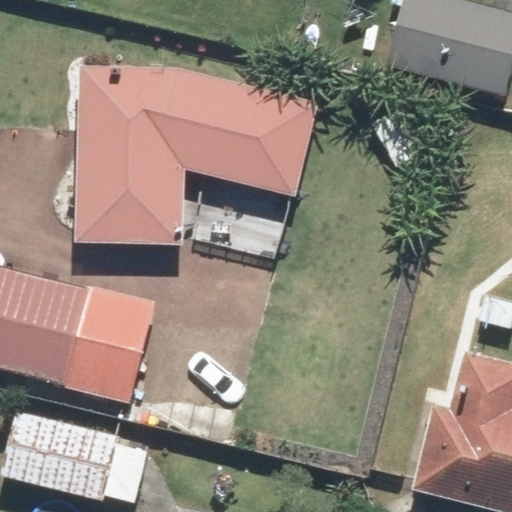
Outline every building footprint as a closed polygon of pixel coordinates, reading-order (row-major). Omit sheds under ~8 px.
[(511,66),(511,12),(461,0),(404,0),(388,66),(505,95),(511,66)] [(320,103),(189,68),(82,66),(79,243),(186,245),(187,168),(295,197),(320,103)] [(0,267),(0,367),(65,383),(87,288),(0,267)] [(511,511),(511,362),(464,351),(450,408),(435,404),(414,491),(502,511),(511,511)] [(18,411),(2,475),(105,500),(121,436),(18,411)]
